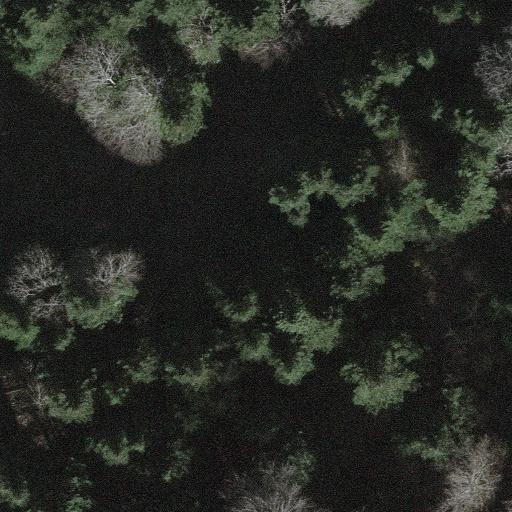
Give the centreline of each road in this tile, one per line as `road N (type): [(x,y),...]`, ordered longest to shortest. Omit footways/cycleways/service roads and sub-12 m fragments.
road 1 (track): [(361,0),(75,193),(0,230)]
road 2 (track): [(511,198),(456,262),(283,511)]
